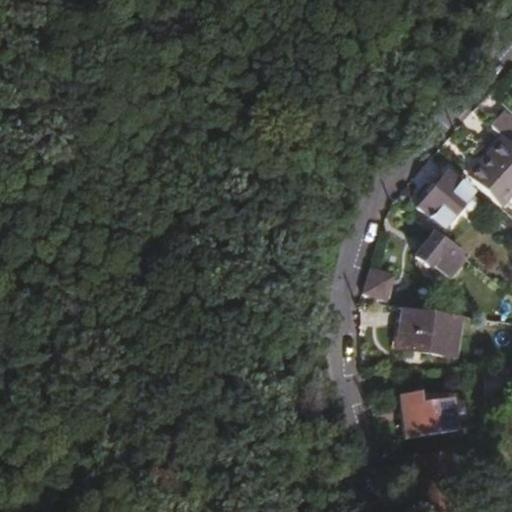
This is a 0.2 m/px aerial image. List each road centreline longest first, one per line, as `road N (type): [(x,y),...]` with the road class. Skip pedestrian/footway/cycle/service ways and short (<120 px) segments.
road 1 (residential): [(511,35),(368,202),(335,296),(367,511)]
road 2 (track): [(35,178),(70,265),(67,330),(57,412),(0,506)]
road 3 (track): [(122,0),(59,49),(17,134)]
